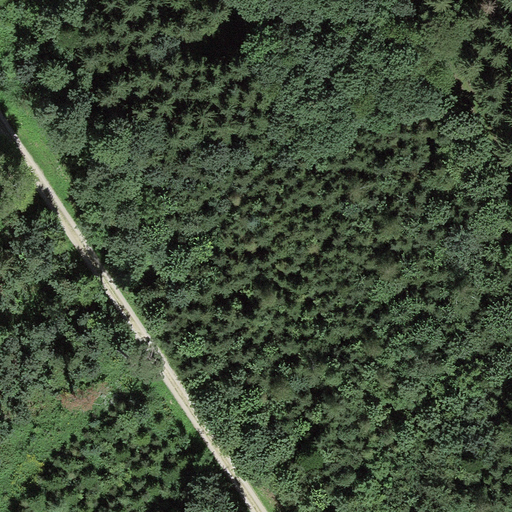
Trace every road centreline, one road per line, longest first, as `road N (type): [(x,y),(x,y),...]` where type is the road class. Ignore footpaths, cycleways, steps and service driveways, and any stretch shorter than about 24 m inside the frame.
road 1 (track): [(263,511),(0,117)]
road 2 (track): [(511,185),(415,0)]
